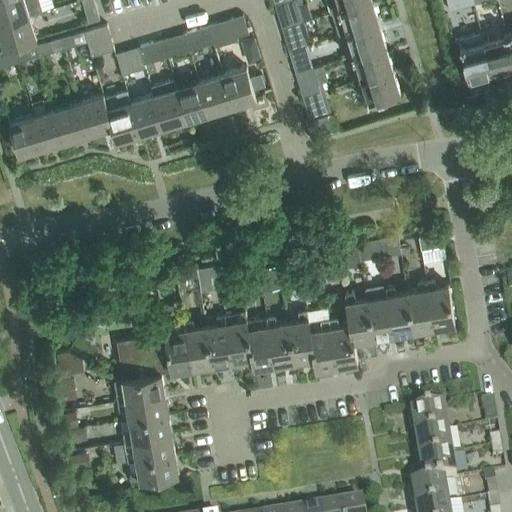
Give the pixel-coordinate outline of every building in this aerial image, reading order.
[(40,0),(0,0),(0,22),(31,13),(43,9),(40,0)] [(99,18),(94,0),(82,0),(89,21),(99,18)] [(304,18),(298,0),(282,0),(275,2),(282,25),(304,18)] [(379,21),(372,0),(364,0),(338,8),(339,13),(333,14),(338,33),(346,31),(379,21)] [(447,0),(450,9),(474,2),(473,0),(447,0)] [(471,16),(474,28),(491,23),(488,12),(471,16)] [(38,36),(31,13),(0,22),(0,32),(4,46),(38,36)] [(231,16),(208,23),(213,41),(237,34),(231,16)] [(311,42),(304,18),(282,25),(289,48),(306,43),(311,42)] [(386,44),(379,21),(346,31),(352,50),(351,51),(352,54),(386,44)] [(84,29),(92,54),(115,47),(107,22),(84,29)] [(213,41),(208,23),(186,30),(191,48),(213,41)] [(191,48),(186,30),(162,37),(168,55),(191,48)] [(493,72),(484,39),(481,30),(457,36),(469,78),(493,72)] [(511,66),(511,50),(507,31),(503,32),(504,34),(484,39),(493,72),(511,66)] [(70,33),(61,36),(64,47),(74,44),(70,33)] [(64,47),(61,36),(51,39),(54,50),(64,47)] [(168,55),(162,37),(140,44),(145,61),(159,57),(168,55)] [(313,66),(306,43),(289,48),(296,72),(313,66)] [(145,61),(140,44),(116,51),(121,69),(122,72),(146,65),(144,62),(145,61)] [(393,67),(386,44),(352,54),(353,58),(355,58),(360,76),(393,67)] [(24,47),(14,50),(18,61),(28,58),(24,47)] [(0,66),(18,61),(14,50),(0,54),(0,66)] [(246,64),(222,71),(232,104),(256,96),(246,64)] [(314,67),(313,66),(296,72),(303,94),(320,88),(318,83),(328,80),(323,65),(314,67)] [(400,91),(393,67),(360,76),(366,96),(365,96),(366,101),(400,91)] [(232,104),(222,71),(200,78),(209,110),(232,104)] [(209,110),(200,78),(177,85),(187,117),(209,110)] [(187,117),(177,85),(154,92),(164,124),(187,117)] [(327,113),(320,88),(303,94),(310,118),(312,125),(309,125),(312,135),(333,130),(327,113)] [(141,131),(131,99),(127,89),(105,95),(108,106),(107,106),(113,124),(112,124),(116,139),(141,131)] [(113,124),(107,106),(108,106),(105,95),(104,91),(80,99),(90,131),(112,124),(113,124)] [(164,124),(154,92),(131,99),(141,131),(164,124)] [(90,131),(80,99),(57,105),(67,138),(90,131)] [(67,138),(57,105),(34,112),(44,145),(67,138)] [(44,145),(34,112),(9,120),(19,152),(44,145)] [(419,234),(421,247),(444,243),(442,230),(419,234)] [(300,260),(279,263),(281,276),(296,273),(295,268),(301,267),(300,260)] [(209,265),(198,267),(198,274),(199,277),(211,275),(209,265)] [(238,265),(218,269),(221,285),(241,282),(239,270),(238,265)] [(258,266),(240,268),(240,269),(243,285),(260,282),(258,267),(258,266)] [(322,268),(301,271),(303,281),(323,278),(322,268)] [(455,321),(448,282),(436,284),(434,276),(426,277),(433,325),(455,321)] [(433,325),(426,277),(417,279),(419,287),(408,289),(414,328),(433,325)] [(414,328),(408,289),(395,291),(394,282),(386,284),(394,331),(414,328)] [(394,331),(386,284),(377,285),(379,294),(368,295),(374,334),(394,331)] [(374,334),(368,295),(355,298),(354,289),(345,291),(350,321),(351,321),(353,338),(354,338),(374,334)] [(126,302),(119,310),(131,320),(138,313),(126,302)] [(99,306),(93,320),(102,324),(108,310),(99,306)] [(253,355),(247,317),(245,307),(225,310),(233,358),(252,355),(253,355)] [(315,354),(311,327),(307,307),(298,308),(300,317),(289,319),(295,358),(314,355),(315,354)] [(233,358),(225,310),(216,312),(217,320),(206,322),(213,361),(233,358)] [(295,358),(289,319),(276,321),(275,312),(267,313),(275,361),(295,358)] [(275,361),(267,313),(247,317),(253,355),(252,355),(254,365),(275,361)] [(357,360),(354,338),(353,338),(351,321),(350,321),(339,323),(338,314),(329,316),(337,363),(357,360)] [(213,361),(206,322),(194,324),(193,316),(185,317),(193,365),(213,361)] [(337,363),(329,316),(320,317),(322,325),(311,327),(315,354),(314,355),(316,366),(337,363)] [(193,365),(185,317),(176,319),(177,328),(166,329),(171,359),(170,360),(171,368),(193,365)] [(170,360),(171,359),(166,329),(116,338),(123,377),(160,371),(159,361),(170,360)] [(165,391),(162,370),(160,371),(123,377),(114,378),(118,399),(165,391)] [(71,375),(58,377),(61,397),(74,395),(71,375)] [(168,410),(165,391),(118,399),(119,407),(128,405),(130,417),(168,410)] [(486,424),(497,421),(493,398),(481,400),(486,424)] [(411,436),(412,436),(448,430),(444,406),(407,412),(410,429),(414,428),(415,435),(411,436)] [(75,410),(64,412),(66,427),(78,425),(75,410)] [(124,410),(95,414),(96,427),(126,423),(124,410)] [(172,431),(168,410),(130,417),(132,429),(123,431),(124,439),(172,431)] [(86,425),(66,429),(68,442),(88,438),(86,425)] [(452,454),(448,430),(412,436),(414,452),(418,452),(419,459),(416,459),(416,460),(452,454)] [(175,451),(172,431),(124,439),(127,458),(136,457),(175,451)] [(488,437),(490,447),(501,445),(500,435),(488,437)] [(503,455),(501,445),(490,447),(491,457),(503,455)] [(88,451),(70,454),(73,467),(90,464),(88,451)] [(179,472),(175,451),(136,457),(138,469),(130,471),(131,480),(179,472)] [(456,478),(452,454),(416,460),(418,476),(422,476),(423,482),(423,483),(444,479),(445,480),(456,478)] [(494,471),(483,473),(485,483),(486,483),(489,496),(498,495),(496,482),(495,481),(494,471)] [(449,503),(445,480),(444,479),(423,483),(423,482),(408,485),(411,501),(414,501),(415,508),(412,509),(449,503)] [(363,511),(362,502),(342,505),(342,511),(363,511)] [(450,511),(449,503),(412,509),(412,511),(450,511)]
